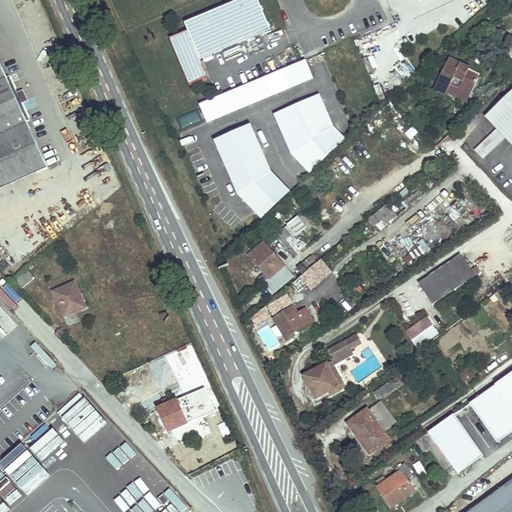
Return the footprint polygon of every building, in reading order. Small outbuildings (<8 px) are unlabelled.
[(209,78),(201,60),(271,31),(258,0),(240,0),(185,23),(188,31),(170,38),(190,86),(209,78)] [(469,98),(479,79),(467,73),(469,69),(449,59),(436,86),(447,92),(450,85),(458,89),(457,93),(469,98)] [(208,123),(314,79),(306,60),(200,105),(208,123)] [(405,61),(396,70),(406,80),(415,71),(405,61)] [(27,122),(7,77),(0,62),(0,190),(48,168),(27,122)] [(10,76),(7,77),(27,122),(30,121),(22,104),(28,101),(23,90),(17,93),(10,76)] [(467,102),(469,98),(457,93),(458,89),(450,85),(447,92),(467,102)] [(511,91),(486,117),(511,143),(511,91)] [(311,173),(346,139),(334,127),(320,94),(275,114),(293,154),(311,173)] [(190,123),(200,120),(197,111),(187,114),(190,123)] [(273,172),(251,124),(215,140),(239,194),(263,219),(291,192),(273,172)] [(391,138),(386,143),(401,158),(406,154),(391,138)] [(316,178),(312,173),(285,199),(290,204),(316,178)] [(409,206),(421,196),(418,192),(406,202),(409,206)] [(374,227),(382,220),(393,210),(387,204),(368,220),(374,227)] [(393,210),(382,220),(386,225),(397,216),(393,210)] [(296,219),(277,234),(295,257),(306,248),(296,236),(304,229),(296,219)] [(269,279),(284,266),(264,243),(249,255),(265,274),(269,279)] [(419,284),(432,304),(475,276),(471,270),(461,255),(419,284)] [(303,263),(308,269),(316,262),(311,256),(303,263)] [(308,269),(303,263),(297,268),(302,274),(308,269)] [(273,293),(292,276),(284,266),(269,279),(266,285),(273,293)] [(476,267),(471,270),(475,276),(480,273),(476,267)] [(21,289),(35,278),(26,268),(13,279),(21,289)] [(266,285),(269,279),(265,274),(260,279),(266,285)] [(81,303),(77,294),(79,293),(74,282),(53,292),(65,317),(80,310),(77,304),(81,303)] [(80,310),(85,307),(79,293),(77,294),(81,303),(77,304),(80,310)] [(404,316),(409,322),(424,311),(420,305),(404,316)] [(306,309),(297,314),(293,307),(274,320),(287,341),(294,336),(293,334),(314,321),(306,309)] [(418,349),(438,333),(427,317),(406,332),(418,349)] [(332,361),(334,365),(354,354),(351,350),(362,344),(357,335),(329,350),(333,358),(331,359),(332,361)] [(332,361),(326,364),(341,390),(345,388),(334,365),(332,361)] [(326,364),(304,376),(316,399),(329,391),(332,395),(341,390),(326,364)] [(150,365),(131,374),(135,382),(143,399),(150,395),(147,390),(159,384),(150,365)] [(135,382),(131,374),(117,380),(121,389),(135,382)] [(379,400),(393,390),(388,383),(375,393),(379,400)] [(215,413),(204,388),(157,409),(168,434),(215,413)] [(21,500),(108,421),(80,391),(0,464),(0,496),(3,499),(2,500),(7,505),(17,495),(21,500)] [(380,402),(374,406),(390,428),(396,423),(380,402)] [(384,432),(390,428),(374,406),(368,411),(367,410),(348,424),(354,433),(357,431),(366,443),(363,445),(370,454),(389,440),(384,432)] [(429,432),(451,464),(454,468),(474,453),(465,440),(457,429),(461,426),(453,415),(429,432)] [(465,440),(469,437),(461,426),(457,429),(465,440)] [(115,431),(110,435),(123,450),(128,445),(115,431)] [(354,433),(363,445),(366,443),(357,431),(354,433)] [(444,469),(451,464),(429,432),(422,437),(430,448),(444,469)] [(430,448),(422,437),(416,441),(424,452),(430,448)] [(129,447),(124,452),(138,464),(143,459),(129,447)] [(400,472),(378,487),(384,496),(387,494),(395,505),(414,492),(406,480),(413,476),(405,464),(398,469),(400,472)] [(117,470),(98,487),(113,505),(124,495),(127,498),(135,491),(117,470)] [(511,511),(511,480),(468,511),(511,511)] [(173,494),(154,511),(176,511),(184,504),(173,494)] [(395,505),(387,494),(384,496),(392,507),(395,505)]
